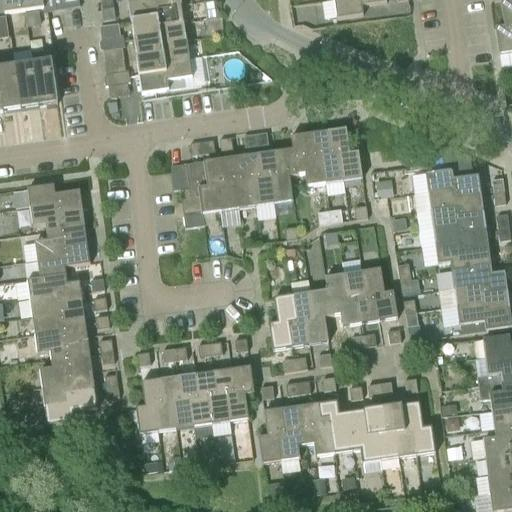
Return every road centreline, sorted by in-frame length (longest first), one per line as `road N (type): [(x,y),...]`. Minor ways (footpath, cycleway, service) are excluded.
road 1 (residential): [(231,293),(167,301),(148,287),(132,136)]
road 2 (residential): [(132,136),(277,113),(321,55)]
road 3 (residential): [(465,117),(321,55)]
